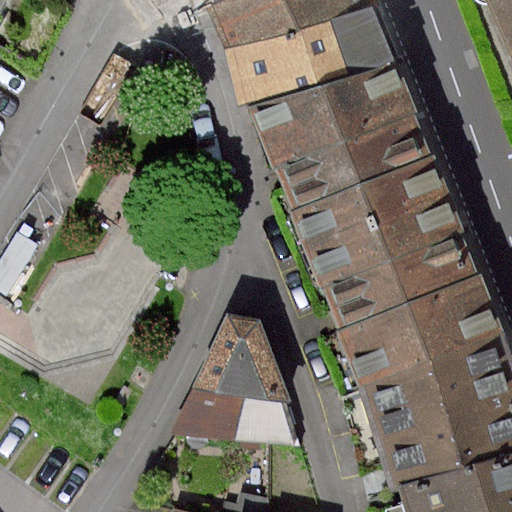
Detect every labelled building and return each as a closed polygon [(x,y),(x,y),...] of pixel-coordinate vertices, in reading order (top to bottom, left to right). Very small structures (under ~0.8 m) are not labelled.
[(204,0),(209,11),(237,0),(204,0)] [(237,0),(209,11),(213,24),(226,56),(363,3),(362,0),(237,0)] [(511,0),(489,0),(511,47),(511,0)] [(388,65),(363,3),(226,56),(232,72),(246,106),(252,103),(388,65)] [(407,116),(388,65),(252,103),(277,166),(407,116)] [(424,160),(407,116),(277,166),(283,182),(294,211),(424,160)] [(454,235),(424,160),(294,211),(323,286),(454,235)] [(470,278),(454,235),(323,286),(334,313),(340,329),(470,278)] [(493,337),(470,278),(340,329),(363,388),(493,337)] [(235,310),(201,385),(250,393),(288,398),(299,399),(270,316),(235,310)] [(363,388),(395,471),(401,486),(511,442),(511,385),(493,337),(363,388)] [(250,393),(201,385),(175,431),(238,438),(250,393)] [(250,393),(238,438),(302,446),(288,398),(250,393)] [(511,511),(511,442),(401,486),(400,486),(409,511),(511,511)]
